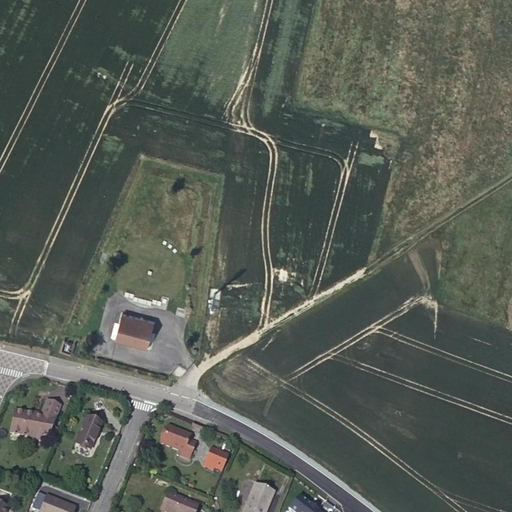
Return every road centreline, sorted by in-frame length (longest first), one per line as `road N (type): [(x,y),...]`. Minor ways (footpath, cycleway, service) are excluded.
road 1 (track): [(181,402),(187,385),(225,348),(511,167)]
road 2 (residential): [(144,392),(232,422),(364,511)]
road 3 (residential): [(6,355),(144,392)]
road 4 (residential): [(144,392),(95,511)]
